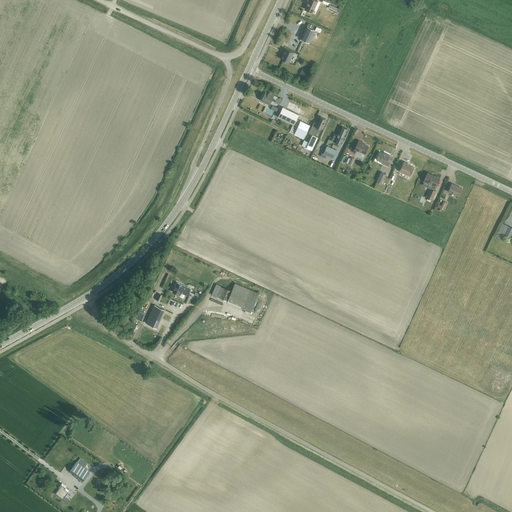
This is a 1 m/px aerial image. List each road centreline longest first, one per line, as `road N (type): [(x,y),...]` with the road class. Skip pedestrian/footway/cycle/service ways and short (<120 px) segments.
road 1 (unclassified): [(428,511),(156,359),(104,323),(87,296)]
road 2 (unclassified): [(511,192),(247,68)]
road 3 (unclassified): [(221,57),(228,80),(180,205)]
road 4 (secondary): [(180,205),(247,68)]
road 5 (unclassified): [(221,57),(96,0)]
road 6 (secondary): [(87,296),(137,258),(180,205)]
